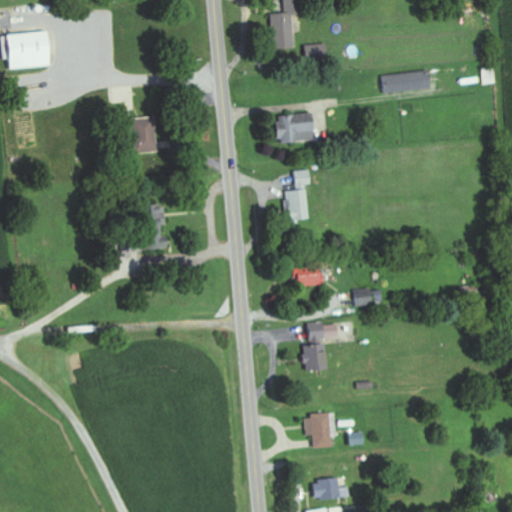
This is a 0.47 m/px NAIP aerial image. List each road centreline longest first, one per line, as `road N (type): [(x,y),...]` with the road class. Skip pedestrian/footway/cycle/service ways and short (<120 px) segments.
road 1 (secondary): [(259,511),(212,0)]
road 2 (residential): [(242,315),(0,332)]
road 3 (residential): [(0,353),(52,377),(124,511)]
